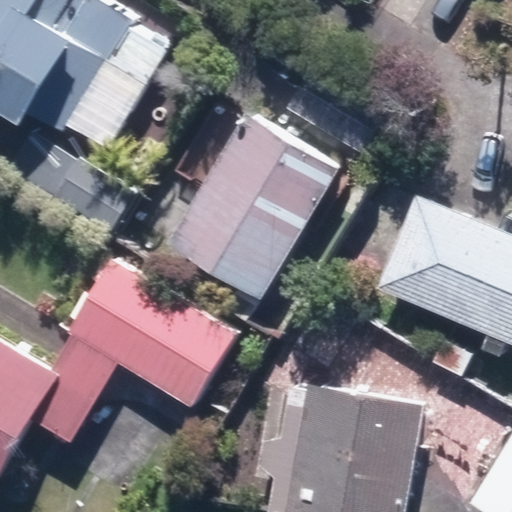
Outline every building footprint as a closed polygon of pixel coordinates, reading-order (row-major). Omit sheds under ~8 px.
[(0,0),(0,100),(108,163),(180,38),(113,0),(0,0)] [(320,60),(292,104),(367,151),(395,107),(320,60)] [(253,109),(174,242),(269,299),(348,166),(253,109)] [(511,228),(424,192),(384,289),(511,341),(511,228)] [(0,329),(0,483),(39,418),(78,441),(127,360),(201,404),(245,329),(122,256),(58,364),(0,329)] [(313,348),(330,320),(341,303),(319,290),(309,307),(286,293),(269,321),(313,348)] [(281,475),(275,511),(414,511),(433,401),(297,378),(287,439),(267,436),(261,471),(281,475)] [(511,511),(511,440),(473,500),(491,511),(511,511)]
